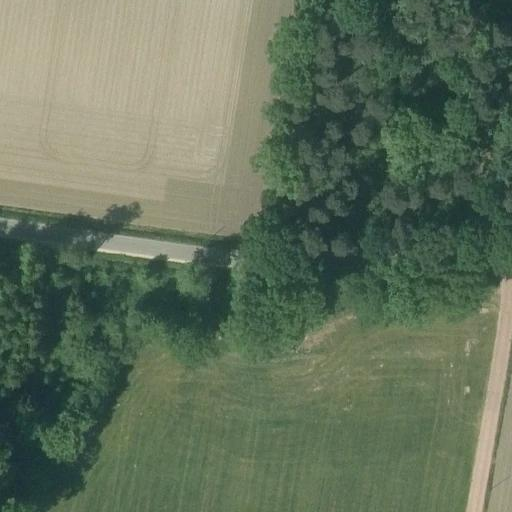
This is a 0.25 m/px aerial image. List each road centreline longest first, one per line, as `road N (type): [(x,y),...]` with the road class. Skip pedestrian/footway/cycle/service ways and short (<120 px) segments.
road 1 (unclassified): [(0,230),(257,260),(511,250)]
road 2 (track): [(511,250),(475,511)]
road 3 (track): [(478,252),(511,59)]
